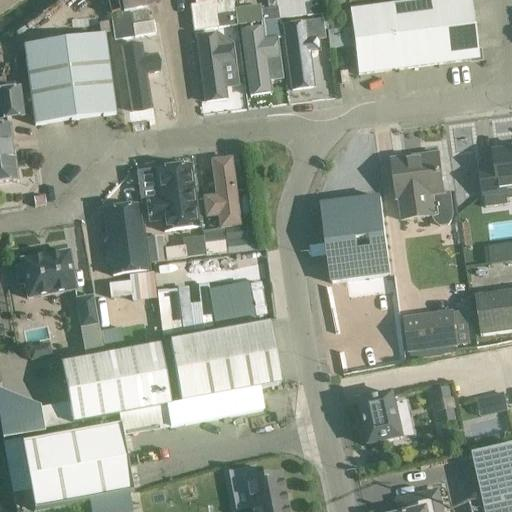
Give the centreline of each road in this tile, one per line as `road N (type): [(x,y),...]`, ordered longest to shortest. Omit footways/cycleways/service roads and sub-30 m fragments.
road 1 (unclassified): [(341,511),(292,230),(303,180),(327,140)]
road 2 (unclassified): [(0,227),(60,217),(130,145),(264,129),(327,140)]
road 3 (unclassified): [(327,140),(361,116),(511,98)]
